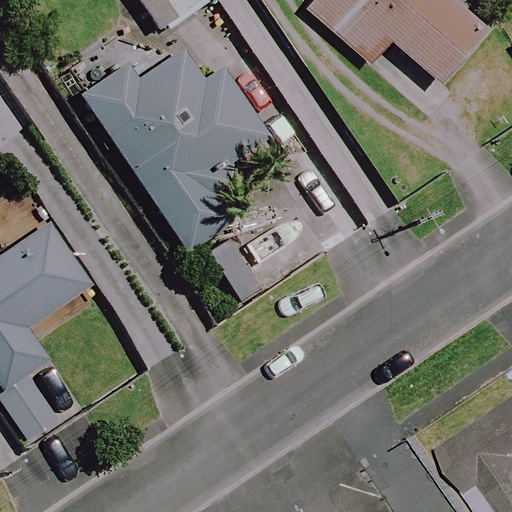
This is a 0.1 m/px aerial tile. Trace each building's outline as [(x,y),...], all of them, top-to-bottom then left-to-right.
[(137,0),(160,32),(200,4),(197,0),(137,0)] [(482,37),(441,0),(318,0),(307,12),(367,66),(388,43),(436,87),(482,37)] [(211,88),(187,51),(137,84),(127,69),(82,99),(185,255),(251,212),(221,167),(272,134),(233,74),(211,88)] [(0,260),(0,391),(2,395),(47,364),(24,331),(88,287),(48,228),(0,260)] [(511,511),(511,385),(485,402),(489,409),(440,439),(484,511),(505,511),(508,510),(509,511),(511,511)]
